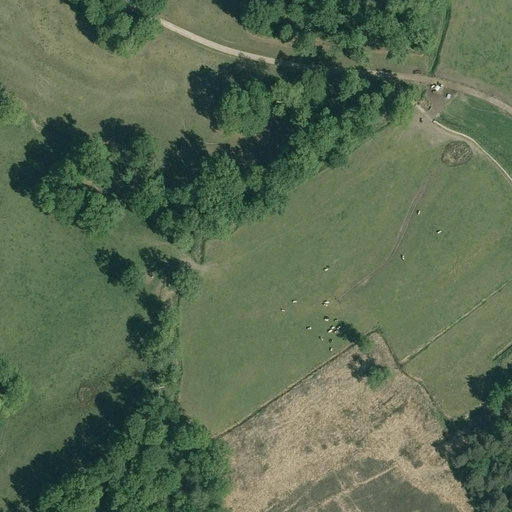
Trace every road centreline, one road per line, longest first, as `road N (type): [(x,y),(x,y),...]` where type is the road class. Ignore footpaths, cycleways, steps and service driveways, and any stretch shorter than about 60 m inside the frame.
road 1 (track): [(393,77),(259,59),(170,26)]
road 2 (track): [(511,112),(445,84),(393,77)]
